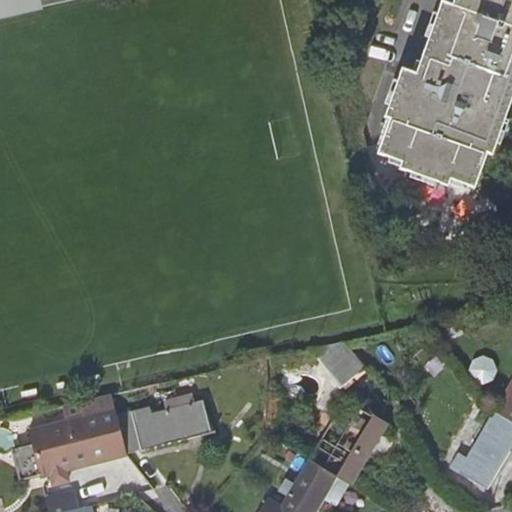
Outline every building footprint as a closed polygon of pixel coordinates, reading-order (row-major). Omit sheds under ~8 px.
[(41,0),(0,0),(0,19),(44,12),(41,0)] [(511,0),(451,0),(449,6),(439,3),(412,75),(397,69),(379,116),(385,118),(372,153),(395,162),(392,169),(441,187),(444,180),(467,189),(479,155),(485,157),(511,85),(511,0)] [(344,343),(307,352),(338,388),(363,366),(344,343)] [(118,414),(128,454),(213,432),(205,400),(152,414),(150,406),(118,414)] [(325,466),(354,484),(390,425),(362,408),(350,426),(337,418),(313,459),(314,460),(325,466)] [(44,476),(128,454),(118,414),(84,422),(86,430),(35,442),(44,476)] [(491,490),(511,455),(511,421),(511,420),(500,414),(464,473),(491,490)] [(341,506),(354,484),(325,466),(314,460),(313,459),(285,507),(267,497),(258,511),(318,511),(327,498),(341,506)]
